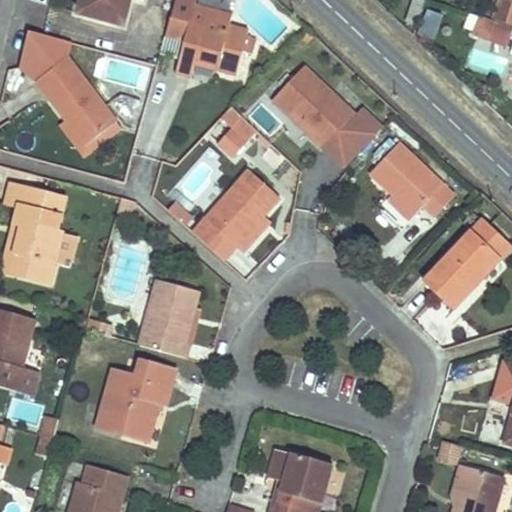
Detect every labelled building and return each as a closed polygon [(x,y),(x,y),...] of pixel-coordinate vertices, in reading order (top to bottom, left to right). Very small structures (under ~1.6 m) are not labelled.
[(144,4),(145,0),(82,0),(79,15),(123,27),(131,1),(144,4)] [(233,16),(196,5),(197,0),(175,0),(166,36),(184,41),(174,75),(191,80),(195,67),(197,61),(203,62),(216,67),(218,67),(217,73),(235,79),(243,52),(253,55),(257,41),(248,38),(250,31),(230,25),(233,16)] [(511,0),(501,0),(495,19),(507,23),(511,8),(511,0)] [(416,36),(436,42),(445,16),(426,9),(416,36)] [(506,50),(511,37),(493,30),(488,42),(506,50)] [(117,123),(70,57),(37,81),(67,123),(83,144),(83,145),(84,145),(85,144),(116,123),(117,123)] [(216,67),(203,62),(197,61),(195,67),(198,67),(214,72),(217,73),(218,67),(216,67)] [(355,118),(304,68),(272,100),(291,118),(296,113),(315,132),(316,133),(311,138),(323,150),(355,118)] [(315,132),(296,113),(291,118),(311,138),(316,133),(315,132)] [(83,144),(67,123),(60,127),(82,158),(120,132),(122,130),(117,123),(116,123),(85,144),(84,145),(83,145),(83,144)] [(234,158),(248,144),(232,129),(219,143),(234,158)] [(455,197),(400,144),(370,174),(394,197),(396,199),(414,216),(415,217),(424,207),(435,218),(455,197)] [(264,217),(280,201),(251,172),(204,220),(242,255),(254,242),(253,241),(247,235),(264,217)] [(20,207),(25,188),(25,187),(13,184),(12,185),(7,203),(19,207),(20,207)] [(49,288),(64,235),(56,232),(66,199),(25,187),(25,188),(20,207),(15,224),(23,227),(22,230),(10,273),(9,277),(49,288)] [(414,216),(396,199),(394,197),(388,202),(409,223),(409,222),(415,217),(414,216)] [(135,204),(121,200),(117,216),(131,220),(135,204)] [(254,242),(270,224),(265,218),(264,217),(247,235),(253,241),(254,242)] [(511,249),(511,248),(483,221),(472,232),(473,232),(501,259),(502,260),(511,249)] [(22,230),(23,227),(15,224),(13,229),(1,274),(9,277),(10,273),(22,230)] [(454,310),(502,260),(501,259),(473,232),(472,232),(424,282),(454,310)] [(184,341),(198,293),(157,280),(138,346),(187,360),(192,343),(184,341)] [(22,368),(36,321),(0,310),(0,387),(15,392),(22,370),(22,368)] [(147,443),(158,404),(165,406),(176,372),(142,362),(137,378),(115,371),(97,428),(147,443)] [(511,444),(511,364),(506,363),(494,401),(511,406),(511,417),(505,442),(511,444)] [(34,396),(41,374),(40,374),(22,368),(22,370),(15,392),(33,397),(34,396)] [(60,420),(50,418),(47,429),(57,431),(60,420)] [(45,438),(46,438),(49,439),(55,441),(57,431),(47,429),(45,438)] [(48,442),(49,439),(46,438),(45,438),(42,437),(37,455),(44,457),(48,442)] [(49,459),(55,441),(49,439),(48,442),(44,457),(49,459)] [(438,462),(458,465),(461,447),(441,444),(438,462)] [(0,464),(6,467),(12,450),(0,446),(0,464)] [(321,511),(334,468),(277,451),(268,479),(282,483),(288,484),(288,486),(282,504),(276,503),(273,511),(321,511)] [(110,511),(116,494),(122,496),(123,497),(129,478),(89,466),(84,484),(79,482),(69,511),(110,511)] [(495,511),(505,479),(462,466),(458,482),(464,485),(461,496),(461,498),(463,502),(463,503),(462,508),(461,510),(456,508),(454,511),(495,511)] [(464,485),(458,482),(455,492),(454,493),(455,495),(457,502),(456,508),(461,510),(462,508),(463,503),(463,502),(461,498),(461,496),(464,485)] [(282,504),(288,486),(288,484),(282,483),(276,503),(282,504)] [(118,511),(123,497),(122,496),(116,494),(110,511),(118,511)]
